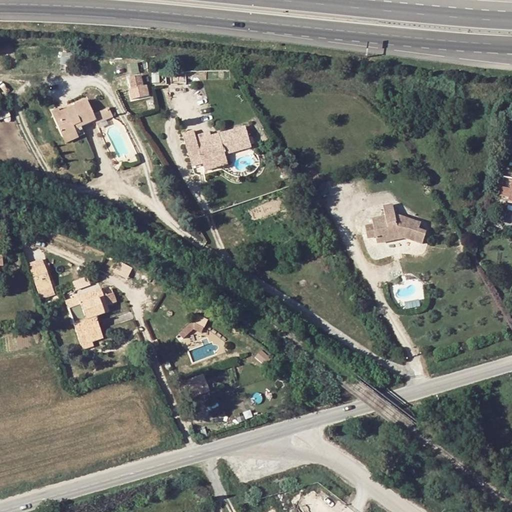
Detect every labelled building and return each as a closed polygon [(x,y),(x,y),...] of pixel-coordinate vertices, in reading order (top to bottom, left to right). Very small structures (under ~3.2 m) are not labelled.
[(129,71),(132,82),(144,79),(140,68),(129,71)] [(75,132),(74,128),(72,125),(78,122),(80,126),(96,121),(87,97),(59,107),(57,104),(50,106),(60,135),(75,132)] [(192,154),(203,151),(207,161),(207,162),(209,167),(220,163),(218,158),(217,153),(236,147),(235,144),(244,141),(242,133),(239,126),(230,129),(229,127),(214,132),(199,137),(198,133),(196,127),(185,131),(192,154)] [(198,133),(199,137),(214,132),(212,128),(198,133)] [(249,131),(242,133),(244,141),(247,149),(254,146),(249,131)] [(77,137),(75,132),(60,135),(63,142),(77,137)] [(218,158),(247,149),(244,141),(235,144),(236,147),(217,153),(218,158)] [(192,154),(196,165),(207,162),(207,161),(203,151),(192,154)] [(436,236),(437,225),(429,224),(431,217),(413,214),(412,221),(407,221),(405,213),(405,212),(401,203),(392,206),(395,215),(382,220),(384,225),(377,228),(381,239),(388,236),(391,243),(404,238),(403,234),(411,231),(416,232),(416,233),(436,236)] [(37,261),(23,266),(30,286),(45,280),(37,261)] [(72,291),(74,298),(61,303),(71,331),(93,323),(88,310),(103,304),(95,283),(72,291)] [(96,330),(93,323),(71,331),(73,338),(96,330)] [(193,388),(208,383),(205,374),(190,379),(193,388)]
